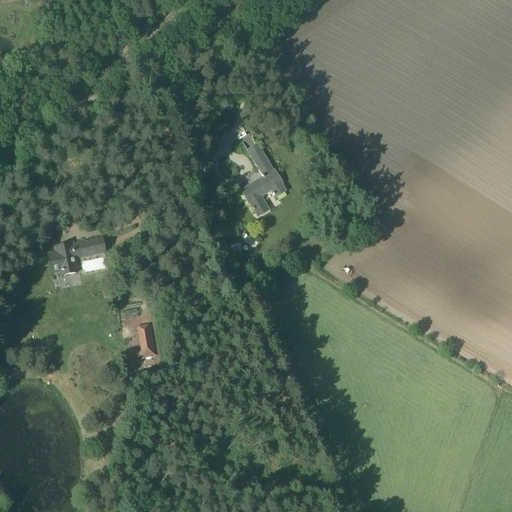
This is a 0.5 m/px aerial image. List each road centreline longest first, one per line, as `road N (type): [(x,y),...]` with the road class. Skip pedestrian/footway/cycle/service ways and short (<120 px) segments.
road 1 (track): [(330,511),(100,0)]
road 2 (tertiary): [(0,165),(193,0)]
